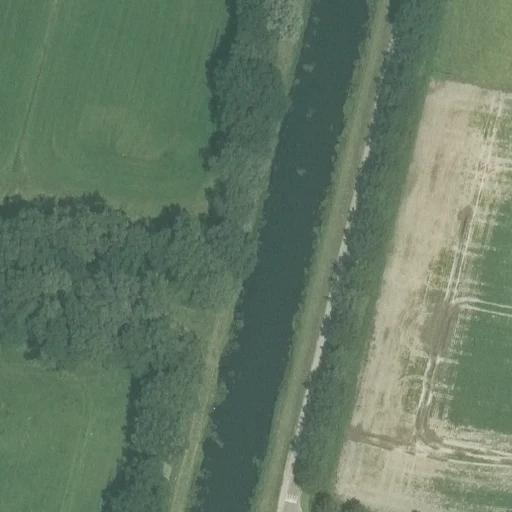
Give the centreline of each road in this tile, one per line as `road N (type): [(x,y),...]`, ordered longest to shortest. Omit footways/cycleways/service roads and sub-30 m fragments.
road 1 (unclassified): [(286,511),(410,0)]
road 2 (track): [(0,301),(133,309),(171,322),(192,342),(195,361),(160,511)]
